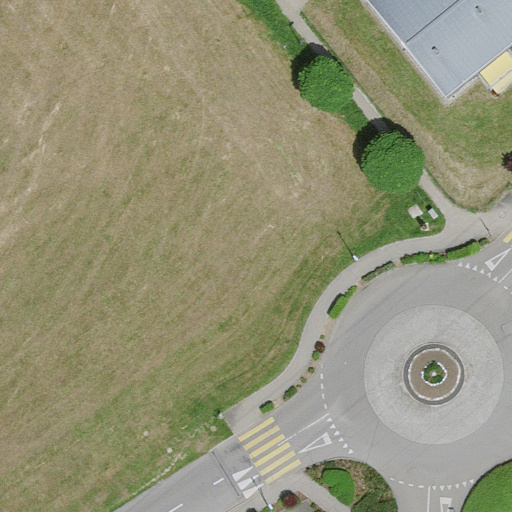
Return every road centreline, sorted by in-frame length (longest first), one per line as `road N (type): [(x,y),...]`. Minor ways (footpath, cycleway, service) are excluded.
road 1 (residential): [(493,311),(433,286),(400,293),(373,311),(354,338),(346,370),(351,403)]
road 2 (residential): [(169,511),(351,403)]
road 3 (residential): [(351,403),(368,432),(396,452),(429,460),(461,456),(490,440),(511,411)]
